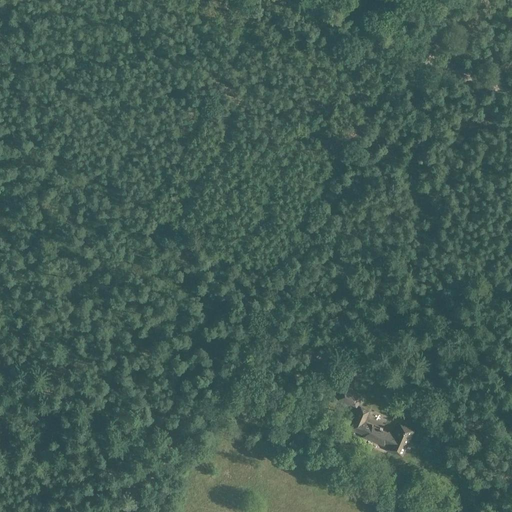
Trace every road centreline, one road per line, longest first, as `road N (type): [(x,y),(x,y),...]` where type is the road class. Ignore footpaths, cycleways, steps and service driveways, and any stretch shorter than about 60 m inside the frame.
road 1 (track): [(455,0),(151,511)]
road 2 (track): [(0,124),(289,284)]
road 3 (track): [(449,511),(304,412),(226,388)]
road 4 (track): [(156,211),(269,0)]
road 5 (track): [(511,88),(300,0)]
